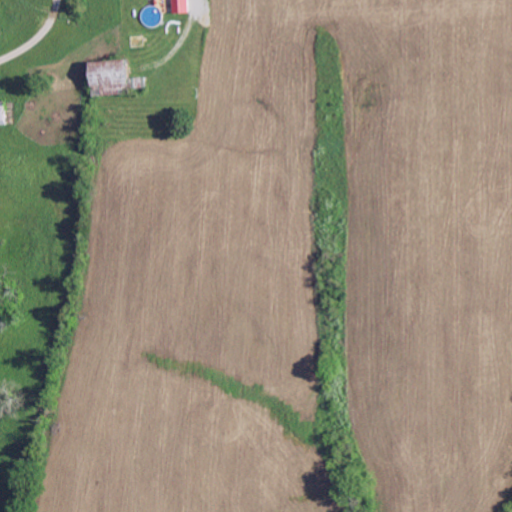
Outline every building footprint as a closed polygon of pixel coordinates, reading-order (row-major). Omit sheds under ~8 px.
[(69,9),(68,0),(77,0),(78,8),(69,9)] [(171,0),(173,15),(189,13),(186,0),(171,0)] [(130,49),(130,36),(143,36),(144,49),(130,49)] [(128,79),(146,78),(147,89),(130,90),(130,95),(117,96),(93,97),(91,62),(127,60),(127,68),(128,74),(128,79)] [(7,106),(0,106),(0,126),(8,126),(7,106)]
